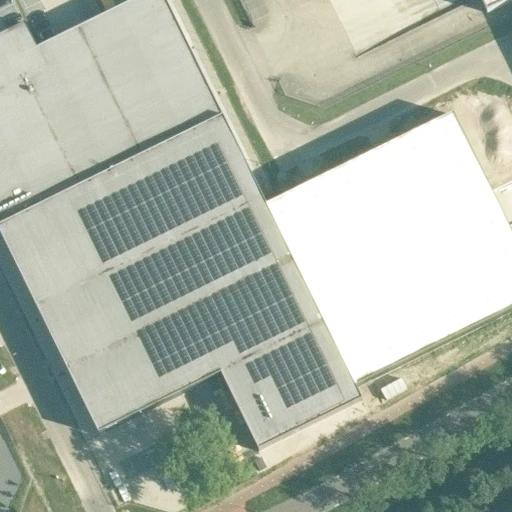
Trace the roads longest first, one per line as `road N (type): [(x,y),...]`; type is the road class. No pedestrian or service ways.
road 1 (unclassified): [(511,58),(506,46),(290,155),(211,0)]
road 2 (unclassified): [(291,511),(511,390)]
road 3 (unclassified): [(105,511),(0,297)]
